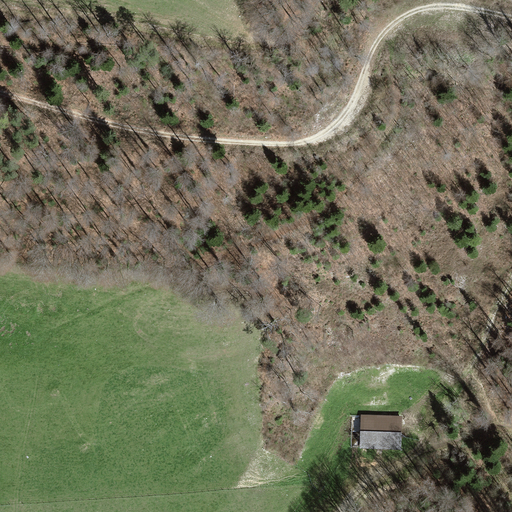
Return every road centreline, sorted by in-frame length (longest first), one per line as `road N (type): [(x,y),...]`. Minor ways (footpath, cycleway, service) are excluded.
road 1 (track): [(0,92),(203,141),(308,143),(341,121),(379,34),(410,8),(460,2),(511,18)]
road 2 (track): [(0,6),(247,48),(274,43)]
road 3 (track): [(332,511),(389,465),(483,423),(511,440)]
road 4 (track): [(198,0),(274,43),(314,0)]
